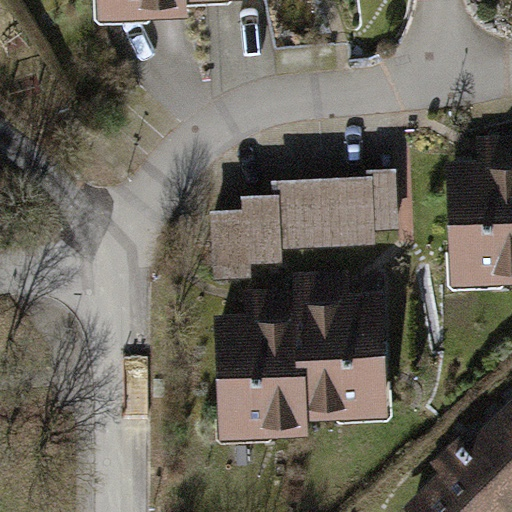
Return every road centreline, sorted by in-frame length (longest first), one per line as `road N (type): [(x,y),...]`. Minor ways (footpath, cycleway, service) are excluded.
road 1 (residential): [(470,71),(261,107),(186,160),(123,236)]
road 2 (residential): [(128,511),(123,236)]
road 3 (residential): [(123,236),(70,36)]
road 4 (residential): [(123,236),(0,115)]
road 5 (residential): [(123,236),(0,272)]
